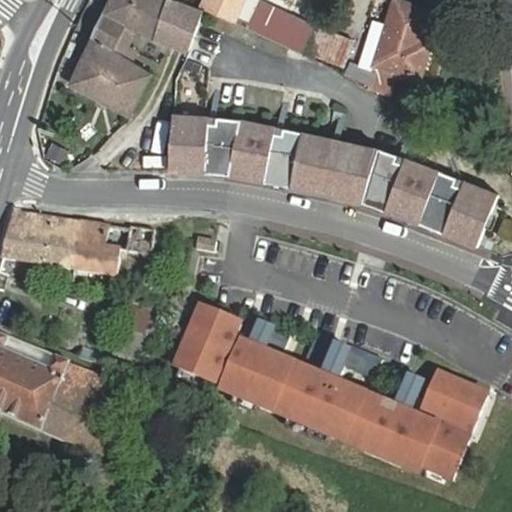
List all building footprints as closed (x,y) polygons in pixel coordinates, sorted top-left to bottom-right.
[(131,50),(139,33),(192,55),(209,14),(173,0),(115,0),(72,87),(133,118),(154,74),(135,64),(139,53),(131,50)] [(205,0),(202,10),(234,25),(236,26),(246,0),(205,0)] [(376,67),(381,68),(425,82),(436,45),(427,43),(435,14),(394,3),(386,28),(376,67)] [(274,43),(283,20),(261,11),(252,33),(263,38),(274,43)] [(283,20),(274,43),(308,56),(316,34),(283,20)] [(377,86),(381,68),(376,67),(386,28),(374,24),(363,66),(354,63),(350,79),(377,86)] [(208,118),(180,118),(180,175),(229,176),(313,195),(324,138),(291,130),(290,136),(274,132),(276,127),(241,118),(224,118),(224,124),(209,125),(208,118)] [(382,155),(324,138),(313,195),(327,198),(371,211),(382,155)] [(382,155),(371,211),(415,224),(484,250),(503,197),(477,187),(475,192),(460,186),(461,181),(442,173),(416,166),(414,171),(398,166),(400,160),(382,155)] [(75,273),(84,223),(16,211),(3,260),(75,273)] [(84,223),(75,273),(120,279),(124,253),(154,257),(157,229),(133,226),(132,229),(84,223)] [(216,243),(197,241),(195,252),(214,255),(216,243)] [(134,304),(115,349),(136,358),(155,313),(134,304)] [(242,329),(203,313),(201,317),(192,340),(179,372),(183,374),(206,383),(218,388),(242,329)] [(201,317),(194,313),(184,337),(192,340),(201,317)] [(5,349),(10,336),(0,331),(0,412),(43,432),(72,361),(57,355),(53,368),(5,349)] [(291,337),(275,331),(269,347),(284,354),(291,337)] [(57,355),(10,336),(5,349),(53,368),(57,355)] [(331,343),(315,337),(305,362),(321,368),(331,343)] [(470,436),(244,345),(224,394),(238,400),(262,409),(276,415),(279,408),(295,414),(292,421),(310,429),(313,430),(332,437),(335,431),(367,444),(364,450),(383,458),(386,459),(404,466),(407,460),(424,466),(425,464),(428,465),(451,474),(454,475),(470,436)] [(376,361),(352,351),(345,367),(369,377),(376,361)] [(488,391),(439,372),(424,410),(473,429),(488,391)] [(206,383),(183,374),(180,382),(203,391),(206,383)] [(262,409),(238,400),(235,408),(259,417),(262,409)] [(310,429),(292,421),(289,429),(307,436),(310,429)] [(332,437),(313,430),(310,438),(329,445),(332,437)] [(383,458),(364,450),(361,458),(380,465),(383,458)] [(404,466),(386,459),(383,467),(401,474),(404,466)] [(428,465),(425,473),(448,482),(451,474),(428,465)]
